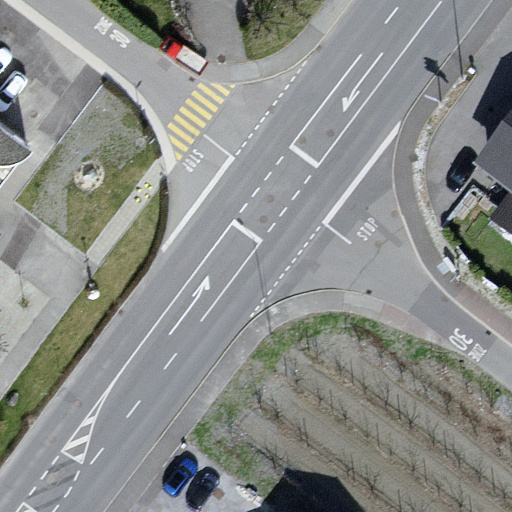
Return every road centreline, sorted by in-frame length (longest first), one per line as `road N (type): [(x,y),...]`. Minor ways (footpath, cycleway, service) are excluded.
road 1 (secondary): [(33,511),(278,184)]
road 2 (unclassified): [(278,184),(511,364)]
road 3 (residential): [(278,184),(55,0)]
road 4 (secondary): [(278,184),(421,0)]
